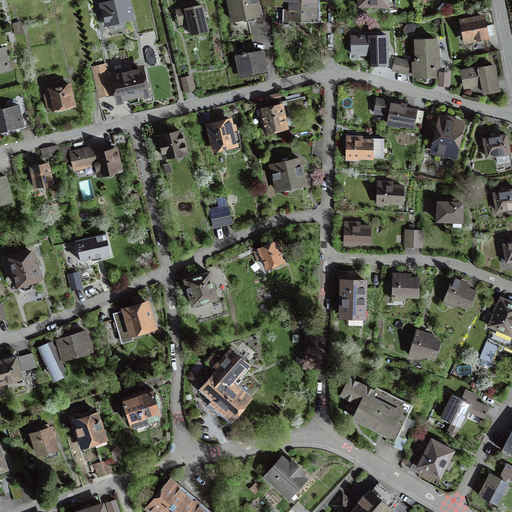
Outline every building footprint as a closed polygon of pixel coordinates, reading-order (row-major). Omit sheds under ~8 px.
[(132,18),(127,0),(118,0),(102,4),(104,13),(101,18),(105,20),(106,24),(114,22),(115,27),(125,25),(124,20),(132,18)] [(258,6),(257,0),(228,0),(233,21),(259,15),(257,6),(258,6)] [(315,18),(315,2),(285,1),(285,2),(282,2),(277,2),(277,4),(276,5),(282,5),(282,4),(290,4),(290,10),(284,9),(284,23),(295,24),(295,19),(314,19),(314,20),(315,20),(316,18),(315,18)] [(207,30),(201,5),(176,11),(178,21),(188,18),(192,34),(207,30)] [(483,17),(462,21),(465,40),(476,38),(477,41),(472,42),(474,56),(490,53),(487,36),(493,35),(491,25),(484,26),(483,17)] [(20,22),(13,25),(16,34),(23,32),(20,22)] [(415,26),(415,25),(414,25),(413,25),(412,24),(411,24),(410,24),(409,25),(407,25),(407,26),(405,26),(404,27),(405,28),(405,29),(404,30),(404,32),(404,33),(405,34),(406,36),(408,35),(410,34),(411,33),(412,32),(413,31),(414,30),(414,28),(415,27),(415,26)] [(386,35),(351,36),(352,53),(361,53),(362,55),(366,54),(370,54),(371,52),(372,52),(373,65),(386,65),(386,52),(389,50),(387,46),(386,46),(386,35)] [(435,39),(416,40),(417,63),(413,63),(413,74),(416,75),(419,75),(419,77),(435,76),(434,60),(436,60),(435,39)] [(0,71),(9,69),(5,48),(0,49),(0,71)] [(242,55),(238,56),(242,75),(248,73),(249,75),(265,72),(263,61),(265,61),(262,50),(246,54),(245,52),(242,53),(242,55)] [(403,60),(396,58),(392,70),(400,72),(403,60)] [(403,60),(400,72),(407,74),(410,62),(403,60)] [(112,93),(106,65),(92,68),(97,91),(98,96),(112,93)] [(493,65),(461,71),(463,84),(467,83),(468,87),(483,84),(485,93),(498,90),(493,65)] [(143,76),(141,68),(113,75),(119,101),(129,98),(130,103),(139,101),(137,96),(147,94),(145,86),(148,83),(147,78),(143,76)] [(191,77),(182,79),(186,91),(194,89),(191,77)] [(72,105),(73,105),(69,85),(49,89),(53,109),(55,109),(55,110),(57,111),(70,108),(72,106),(72,105)] [(100,106),(98,96),(97,91),(90,93),(93,107),(100,106)] [(261,109),(267,133),(275,131),(275,128),(286,126),(284,117),(290,116),(290,115),(307,111),(306,104),(307,103),(306,101),(305,101),(304,97),(280,102),(280,105),(261,109)] [(413,126),(416,110),(403,107),(403,104),(392,102),(376,99),(374,112),(390,115),(388,121),(399,123),(413,126)] [(0,132),(23,127),(18,105),(0,109),(0,132)] [(199,114),(201,122),(211,120),(209,112),(199,114)] [(462,123),(441,118),(432,150),(454,156),(462,123)] [(208,126),(213,149),(216,148),(219,150),(222,149),(223,147),(236,143),(241,142),(238,131),(233,133),(230,121),(208,126)] [(186,152),(181,131),(160,136),(165,157),(175,155),(178,158),(182,157),(184,153),(184,152),(186,152)] [(484,139),(487,157),(496,155),(497,162),(499,164),(508,162),(509,160),(508,153),(509,153),(506,135),(500,136),(500,135),(488,137),(488,138),(484,139)] [(384,138),(348,137),(347,157),(383,157),(384,138)] [(294,156),(308,156),(309,141),(295,141),(294,156)] [(97,164),(95,154),(93,146),(70,152),(69,145),(58,148),(62,162),(72,159),(75,169),(95,164),(97,164)] [(55,146),(41,149),(43,157),(57,154),(55,146)] [(97,164),(95,164),(96,169),(98,169),(99,175),(106,173),(107,175),(108,176),(109,177),(111,177),(113,176),(114,175),(114,173),(114,171),(120,170),(115,149),(95,154),(97,164)] [(305,183),(300,158),(271,165),(277,190),(305,183)] [(41,162),(31,164),(35,186),(52,183),(48,164),(41,165),(41,162)] [(0,199),(10,197),(5,175),(0,176),(0,199)] [(389,183),(378,183),(377,201),(388,202),(403,203),(403,186),(389,186),(389,183)] [(511,208),(511,189),(510,190),(510,189),(498,191),(498,192),(494,193),(497,211),(511,208)] [(219,209),(223,225),(232,223),(228,207),(226,207),(224,196),(218,198),(220,209),(219,209)] [(438,202),(437,220),(461,221),(462,203),(438,202)] [(214,227),(223,225),(219,209),(210,211),(214,227)] [(357,223),(345,222),(345,242),(356,242),(370,243),(370,227),(356,226),(357,223)] [(414,246),(414,230),(405,230),(405,246),(414,246)] [(414,230),(414,246),(422,246),(422,230),(414,230)] [(111,253),(106,233),(76,240),(80,260),(111,253)] [(508,243),(503,244),(506,262),(511,260),(511,241),(508,242),(508,243)] [(256,250),(254,251),(257,258),(262,256),(267,267),(283,261),(276,242),(256,250)] [(248,247),(229,255),(232,261),(254,251),(256,250),(253,244),(248,246),(248,247)] [(39,277),(32,252),(9,259),(16,283),(18,283),(21,285),(21,287),(25,289),(30,288),(32,284),(32,282),(36,281),(38,277),(39,277)] [(338,279),(342,279),(342,297),(340,297),(340,304),(341,304),(341,315),(358,317),(364,318),(365,279),(358,279),(358,271),(342,271),(338,271),(338,279)] [(81,287),(78,272),(69,275),(72,289),(81,287)] [(195,303),(196,307),(204,304),(203,300),(216,296),(208,272),(186,279),(188,287),(187,287),(186,288),(188,293),(189,294),(190,294),(193,303),(195,303)] [(406,275),(394,274),(393,295),(418,296),(418,278),(406,278),(406,275)] [(453,279),(445,298),(468,307),(475,291),(463,286),(464,283),(453,279)] [(511,302),(500,298),(489,325),(495,327),(511,334),(511,332),(511,302)] [(147,302),(112,313),(120,337),(131,334),(131,332),(154,326),(147,302)] [(511,332),(511,334),(495,327),(490,339),(488,338),(478,362),(489,367),(492,361),(490,361),(495,349),(500,351),(502,350),(504,345),(511,348),(511,332)] [(66,336),(57,339),(59,344),(63,357),(63,358),(72,355),(71,352),(90,346),(85,330),(71,335),(70,332),(65,333),(66,336)] [(428,334),(417,331),(411,351),(434,358),(440,341),(427,337),(428,334)] [(212,399),(231,415),(245,399),(228,384),(232,379),(234,380),(251,361),(259,359),(257,335),(227,344),(228,346),(215,349),(205,362),(213,368),(215,365),(218,368),(201,387),(213,398),(212,399)] [(53,347),(51,341),(39,346),(52,375),(64,369),(59,359),(63,357),(59,344),(53,347)] [(32,353),(19,356),(22,369),(36,366),(32,353)] [(0,360),(7,381),(22,377),(16,356),(0,360)] [(198,361),(191,369),(195,373),(203,365),(198,361)] [(349,378),(342,394),(360,403),(353,417),(388,434),(386,439),(394,442),(413,404),(376,387),(374,390),(349,378)] [(138,393),(147,422),(160,417),(158,413),(160,412),(159,407),(160,407),(161,402),(159,397),(156,394),(154,394),(153,389),(144,392),(143,391),(138,393)] [(132,395),(123,398),(125,404),(123,405),(122,409),(124,414),(127,417),(129,417),(131,423),(133,422),(134,426),(147,422),(138,393),(132,395)] [(466,401),(453,395),(442,417),(460,425),(467,410),(484,417),(489,406),(468,397),(466,401)] [(108,438),(99,411),(85,416),(94,442),(108,438)] [(82,446),(94,442),(85,416),(73,420),(82,446)] [(238,416),(235,420),(243,427),(247,423),(238,416)] [(37,432),(50,428),(49,424),(36,428),(37,432)] [(37,432),(32,434),(38,451),(44,449),(48,459),(59,455),(53,436),(56,435),(54,430),(51,431),(50,428),(37,432)] [(511,432),(509,437),(503,448),(511,452),(511,432)] [(452,450),(432,440),(422,459),(416,456),(410,468),(417,471),(420,465),(439,475),(452,450)] [(303,470),(286,456),(268,475),(288,493),(302,477),(299,474),(303,470)] [(101,462),(105,474),(112,472),(108,459),(101,462)] [(105,474),(101,462),(94,464),(98,476),(105,474)] [(511,465),(507,463),(501,473),(503,474),(501,479),(506,481),(508,477),(511,478),(511,465)] [(490,473),(479,494),(494,502),(506,481),(501,479),(490,473)] [(171,480),(166,476),(157,480),(141,499),(155,511),(188,511),(197,502),(171,480)] [(26,483),(31,498),(39,496),(34,480),(26,483)] [(407,511),(410,509),(379,482),(371,490),(365,496),(364,495),(363,496),(362,497),(360,499),(359,501),(360,502),(351,511),(407,511)] [(10,485),(14,499),(22,496),(19,485),(18,483),(10,485)] [(31,498),(26,483),(19,485),(22,496),(24,501),(31,498)] [(345,511),(354,503),(343,492),(331,506),(337,511),(345,511)] [(238,511),(218,495),(215,499),(230,511),(238,511)] [(115,499),(107,502),(109,511),(118,511),(119,511),(115,499)] [(208,511),(197,502),(188,511),(208,511)]
